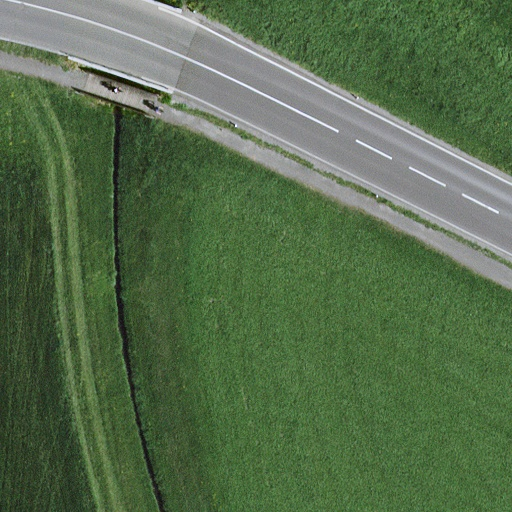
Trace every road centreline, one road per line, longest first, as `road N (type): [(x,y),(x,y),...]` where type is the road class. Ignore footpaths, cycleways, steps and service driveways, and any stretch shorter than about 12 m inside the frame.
road 1 (track): [(511,270),(169,102),(91,75),(0,58)]
road 2 (secondary): [(511,206),(182,40),(39,0)]
